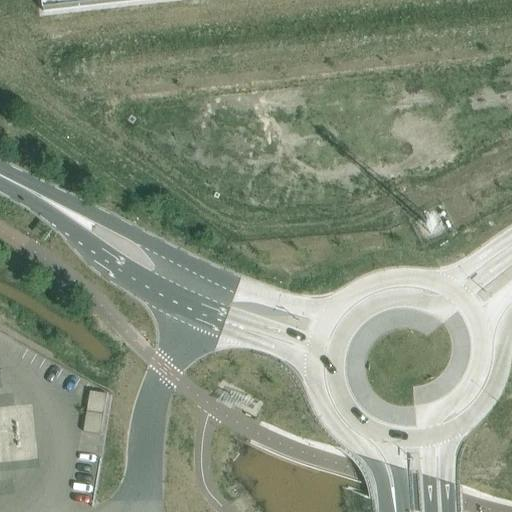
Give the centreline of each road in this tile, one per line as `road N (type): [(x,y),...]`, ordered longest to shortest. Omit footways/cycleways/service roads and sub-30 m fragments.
road 1 (tertiary): [(0,183),(190,310)]
road 2 (tertiary): [(205,277),(0,180)]
road 3 (unclassified): [(142,511),(150,405),(190,310)]
road 4 (tertiary): [(314,371),(330,419),(378,466),(388,511)]
road 5 (tertiary): [(458,298),(441,311),(415,301),(378,305),(359,315),(336,353)]
road 6 (tertiary): [(444,436),(494,387),(511,319)]
road 7 (tertiary): [(427,440),(425,418),(473,385),(483,359),(480,332)]
road 8 (tertiary): [(334,312),(300,309),(205,277)]
